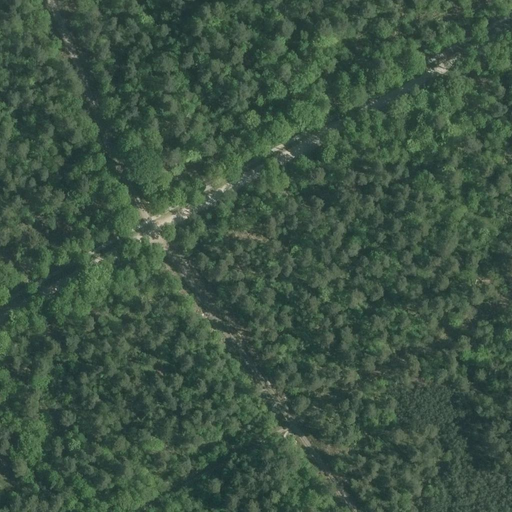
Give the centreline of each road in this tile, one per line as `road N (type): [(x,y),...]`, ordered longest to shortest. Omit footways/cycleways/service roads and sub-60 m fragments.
road 1 (track): [(152,230),(511,29)]
road 2 (track): [(511,300),(291,422)]
road 3 (track): [(152,230),(51,0)]
road 4 (track): [(291,422),(152,230)]
road 5 (track): [(291,422),(137,511)]
road 6 (track): [(0,317),(152,230)]
